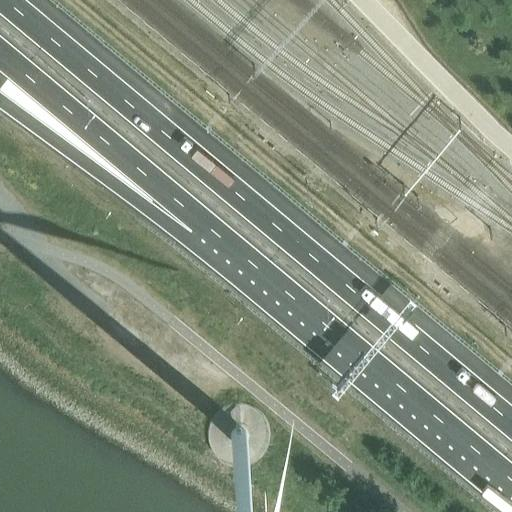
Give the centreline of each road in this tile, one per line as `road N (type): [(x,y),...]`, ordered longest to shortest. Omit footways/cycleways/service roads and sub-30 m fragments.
road 1 (motorway): [(511,415),(7,0)]
road 2 (motorway): [(0,62),(289,296)]
road 3 (motorway): [(0,99),(289,296)]
road 4 (motorway): [(289,296),(511,480)]
